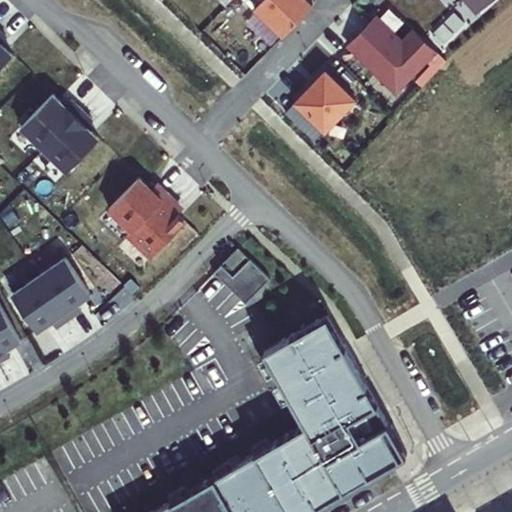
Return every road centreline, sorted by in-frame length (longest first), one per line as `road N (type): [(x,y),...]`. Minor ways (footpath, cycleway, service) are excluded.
road 1 (residential): [(257,199),(360,300),(457,475)]
road 2 (residential): [(0,408),(140,317),(257,199)]
road 3 (residential): [(47,0),(197,142)]
road 4 (residential): [(332,0),(197,142)]
